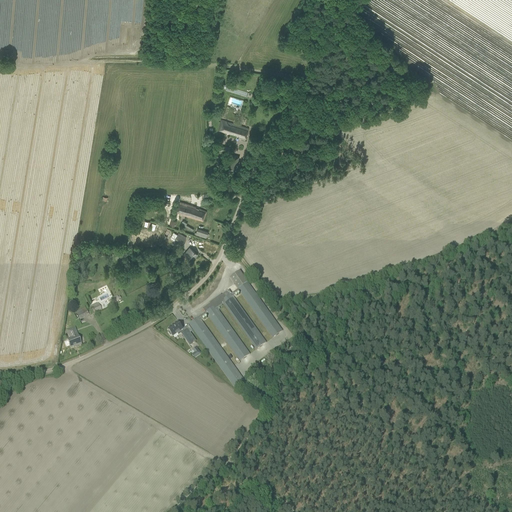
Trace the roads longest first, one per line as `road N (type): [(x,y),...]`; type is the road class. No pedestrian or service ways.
road 1 (unclassified): [(15,376),(63,366),(193,295),(213,270),(296,87),(362,0)]
road 2 (track): [(299,82),(212,64),(0,54)]
road 3 (track): [(63,366),(222,464)]
road 4 (track): [(380,274),(280,301),(226,239)]
road 5 (track): [(380,274),(302,377),(265,411)]
road 6 (track): [(511,216),(380,274)]
